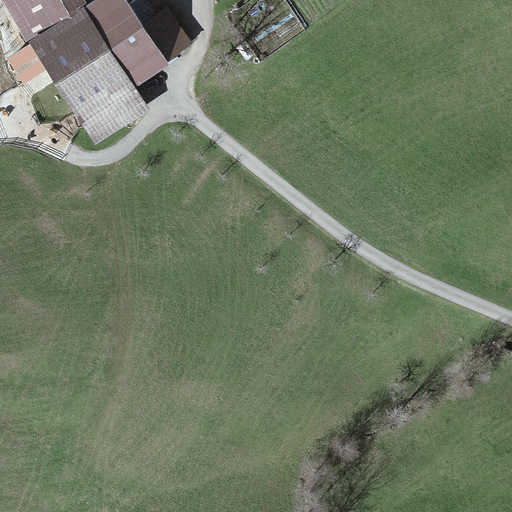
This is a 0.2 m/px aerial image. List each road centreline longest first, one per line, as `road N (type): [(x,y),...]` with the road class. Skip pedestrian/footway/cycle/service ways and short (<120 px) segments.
road 1 (track): [(177,101),(394,273),(511,319)]
road 2 (track): [(0,133),(105,157),(177,101)]
